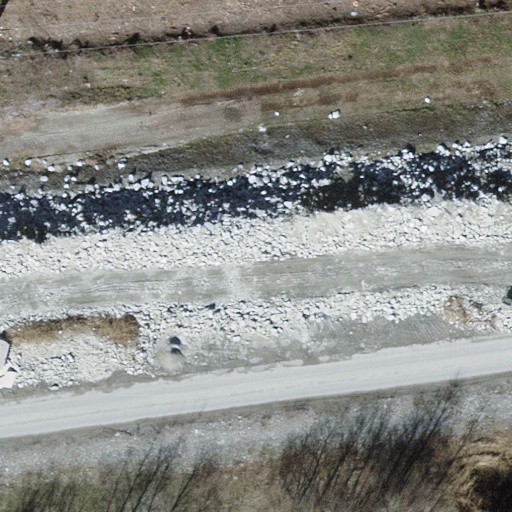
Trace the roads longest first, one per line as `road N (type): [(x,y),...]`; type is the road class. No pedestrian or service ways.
road 1 (motorway): [(511,178),(0,257)]
road 2 (motorway): [(0,385),(511,306)]
